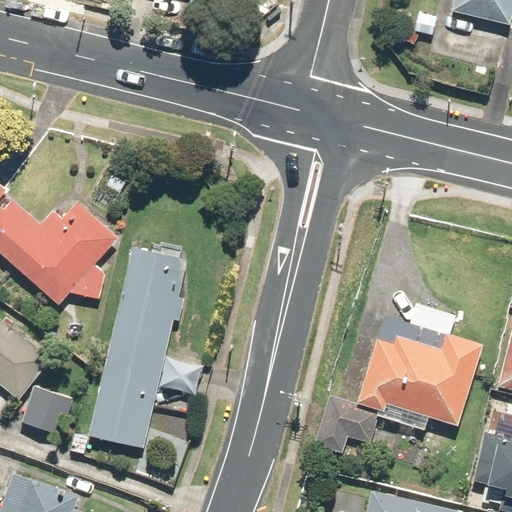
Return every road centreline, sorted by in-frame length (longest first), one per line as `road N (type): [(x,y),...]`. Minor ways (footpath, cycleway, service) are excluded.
road 1 (tertiary): [(0,34),(318,112)]
road 2 (tertiary): [(227,511),(290,292)]
road 3 (residential): [(318,112),(511,158)]
road 4 (tertiary): [(318,112),(329,169),(309,253),(290,292)]
road 5 (tertiary): [(290,292),(284,249),(295,173),(318,112)]
